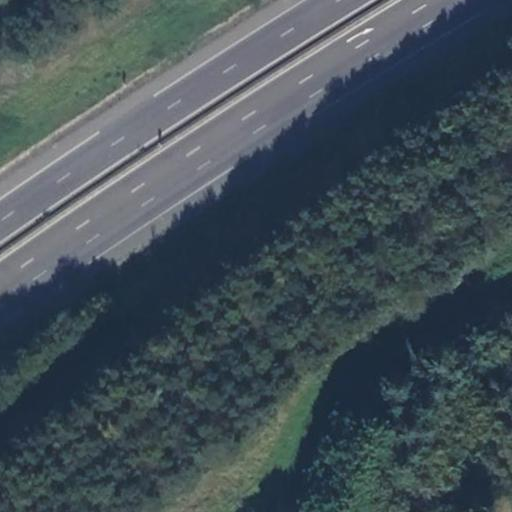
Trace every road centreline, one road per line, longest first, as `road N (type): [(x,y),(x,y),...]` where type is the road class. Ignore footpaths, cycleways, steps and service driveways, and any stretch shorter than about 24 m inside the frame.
road 1 (motorway): [(0,294),(202,156),(454,0)]
road 2 (motorway): [(344,0),(0,226)]
